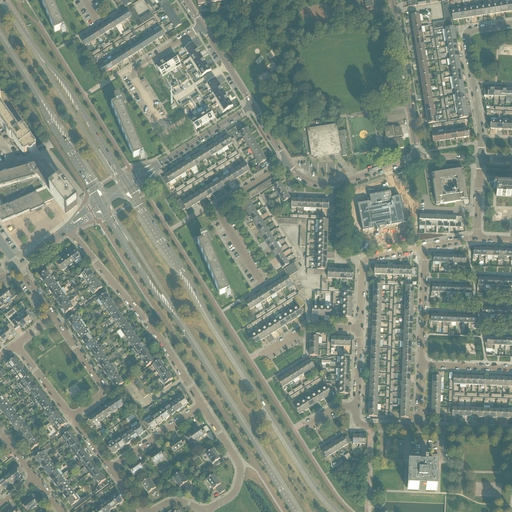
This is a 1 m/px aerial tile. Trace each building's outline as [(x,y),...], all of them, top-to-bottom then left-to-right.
[(40,0),(54,33),(60,30),(62,30),(63,33),(66,32),(64,28),(63,28),(51,0),(40,0)] [(125,0),(122,3),(122,2),(125,7),(125,8),(126,7),(127,9),(132,6),(131,4),(128,0),(125,0)] [(163,0),(159,3),(162,8),(168,4),(165,0),(163,0)] [(364,0),(366,8),(365,8),(370,7),(370,10),(384,8),(382,0),(364,0)] [(162,8),(165,13),(172,9),(171,9),(168,4),(169,4),(168,4),(162,8)] [(329,6),(328,6),(330,16),(331,16),(333,24),(335,24),(335,23),(337,22),(337,21),(336,19),(335,19),(334,15),(336,15),(334,5),(332,5),(329,6)] [(165,13),(168,18),(175,14),(172,10),(172,9),(165,13)] [(122,14),(126,21),(131,18),(131,17),(129,14),(128,12),(127,11),(127,12),(122,15),(122,14)] [(117,18),(121,24),(126,21),(122,14),(122,15),(117,18)] [(168,18),(172,24),(178,19),(178,20),(175,15),(175,14),(168,18)] [(112,21),(116,28),(121,24),(117,18),(112,21)] [(140,19),(134,22),(136,25),(133,28),(134,30),(143,24),(140,19)] [(178,19),(172,24),(175,29),(182,25),(181,24),(181,25),(178,20),(178,19)] [(107,24),(111,31),(116,28),(112,21),(107,24)] [(102,27),(101,27),(106,34),(111,31),(107,24),(106,24),(107,24),(102,28),(102,27)] [(97,30),(96,30),(101,37),(106,34),(101,27),(102,28),(97,31),(97,30)] [(160,29),(155,32),(159,39),(159,38),(164,35),(164,36),(160,29)] [(91,34),(95,40),(101,37),(96,30),(96,31),(92,34),(91,34)] [(155,32),(150,35),(154,42),(159,39),(155,32)] [(86,37),(90,44),(95,40),(91,34),(86,37)] [(150,35),(145,39),(149,45),(154,42),(150,35)] [(81,40),(85,47),(90,44),(88,40),(86,37),(82,40),(81,40)] [(145,39),(140,42),(144,49),(144,48),(149,45),(145,39)] [(140,42),(135,45),(139,52),(139,51),(143,48),(144,49),(140,42)] [(193,43),(184,49),(187,54),(188,54),(196,48),(193,44),(193,43)] [(135,45),(129,48),(134,55),(133,55),(138,51),(139,52),(135,45)] [(129,48),(124,52),(128,58),(129,58),(128,58),(133,55),(134,55),(129,48)] [(196,48),(188,54),(190,58),(199,53),(198,51),(197,51),(196,48)] [(124,52),(119,55),(123,61),(128,58),(124,52)] [(190,58),(188,59),(191,64),(201,57),(199,53),(190,58)] [(119,55),(114,58),(118,65),(118,64),(123,61),(123,62),(123,61),(119,55)] [(174,55),(170,58),(176,68),(181,65),(174,55)] [(112,60),(109,61),(113,68),(118,64),(118,65),(114,58),(113,57),(111,58),(112,59),(112,60)] [(201,57),(191,64),(194,68),(204,62),(203,60),(201,57)] [(170,58),(165,61),(172,71),(176,68),(170,58)] [(109,61),(104,64),(108,71),(113,68),(109,61)] [(163,62),(161,64),(167,74),(172,71),(165,61),(163,62)] [(204,62),(194,68),(197,73),(207,67),(205,62),(204,62)] [(100,65),(98,67),(99,68),(103,75),(103,74),(108,71),(104,64),(103,63),(100,65)] [(156,66),(162,77),(167,74),(161,64),(160,64),(156,67),(156,66)] [(207,67),(197,73),(200,78),(211,71),(210,71),(207,67)] [(262,86),(272,81),(268,72),(258,76),(262,86)] [(153,84),(158,81),(154,74),(149,77),(153,84)] [(215,79),(205,85),(208,90),(210,89),(218,84),(215,79)] [(218,84),(210,89),(213,93),(221,88),(218,84)] [(213,93),(212,94),(214,98),(224,93),(222,90),(221,88),(213,93)] [(4,93),(0,92),(0,93),(0,95),(0,119),(10,133),(10,132),(13,136),(12,136),(25,155),(30,151),(31,153),(36,149),(35,147),(24,133),(26,132),(29,133),(29,129),(4,93)] [(214,98),(213,99),(216,104),(227,97),(226,97),(224,93),(214,98)] [(111,106),(134,158),(141,155),(142,158),(145,157),(144,153),(142,154),(120,103),(123,101),(123,102),(124,101),(123,101),(122,99),(123,98),(121,95),(119,96),(119,97),(114,99),(116,104),(111,106)] [(227,97),(216,104),(219,109),(230,102),(228,100),(228,99),(227,97)] [(230,102),(219,109),(222,113),(233,107),(233,106),(232,107),(230,102)] [(208,108),(203,111),(210,121),(214,118),(214,119),(208,108)] [(203,111),(199,114),(205,124),(210,121),(203,111)] [(199,114),(194,117),(200,127),(202,126),(205,124),(199,114)] [(194,117),(189,120),(196,130),(200,127),(194,117)] [(309,125),(300,126),(303,143),(304,143),(305,150),(306,150),(307,154),(314,153),(314,157),(342,153),(342,157),(347,156),(346,149),(347,149),(345,138),(347,138),(345,131),(337,132),(338,134),(335,135),(334,128),(320,130),(319,121),(309,123),(309,125)] [(384,127),(385,135),(385,137),(384,138),(386,150),(403,148),(402,138),(404,138),(403,137),(403,136),(402,136),(401,128),(400,128),(400,127),(394,128),(394,126),(384,127)] [(240,133),(243,138),(249,134),(246,129),(247,129),(240,133)] [(249,134),(243,138),(246,144),(253,140),(250,135),(250,134),(249,134)] [(223,140),(227,147),(232,143),(232,144),(233,143),(228,137),(223,140)] [(253,140),(246,144),(250,149),(256,145),(253,140),(253,139),(253,140)] [(218,143),(222,150),(227,147),(223,140),(218,143)] [(213,146),(212,146),(217,153),(218,156),(224,152),(222,150),(218,143),(218,144),(213,147),(213,146)] [(256,145),(250,149),(253,154),(260,150),(259,150),(256,145)] [(207,150),(211,156),(217,153),(212,146),(212,147),(208,150),(207,150)] [(202,153),(206,160),(211,156),(207,150),(202,153)] [(260,150),(253,154),(256,159),(263,155),(262,155),(259,150),(260,150)] [(197,156),(201,163),(206,160),(202,153),(197,157),(197,156)] [(263,155),(256,159),(259,164),(259,165),(266,160),(263,155)] [(197,157),(192,160),(196,166),(201,163),(197,156),(197,157)] [(192,160),(187,163),(191,169),(190,170),(192,173),(198,169),(196,166),(192,160),(191,160),(192,160)] [(186,163),(181,166),(185,173),(191,169),(187,163),(186,163)] [(44,164),(0,176),(0,221),(2,225),(30,212),(30,214),(45,207),(43,205),(54,200),(66,215),(77,206),(73,200),(68,194),(44,164)] [(241,167),(240,168),(244,173),(244,174),(249,171),(250,171),(247,167),(245,164),(244,165),(241,167)] [(176,169),(180,176),(185,173),(181,166),(181,167),(176,170),(176,169)] [(240,168),(235,171),(239,177),(244,174),(244,173),(240,168)] [(176,170),(171,173),(175,179),(180,176),(176,169),(176,170)] [(463,169),(432,174),(434,174),(435,181),(433,181),(436,205),(437,205),(436,203),(443,202),(443,204),(455,202),(461,202),(461,200),(460,199),(467,198),(467,200),(468,200),(464,176),(462,176),(461,170),(463,170),(463,169)] [(235,171),(230,174),(234,181),(234,180),(239,177),(239,178),(239,177),(235,171)] [(175,179),(171,173),(166,176),(165,176),(166,176),(163,178),(162,178),(167,185),(175,179)] [(230,174),(224,177),(229,184),(234,180),(234,181),(230,174)] [(224,177),(219,181),(223,187),(224,187),(223,187),(228,184),(229,184),(224,177)] [(400,177),(388,180),(389,188),(401,186),(400,177)] [(219,181),(214,184),(218,191),(218,190),(223,187),(219,181)] [(273,187),(276,192),(283,188),(280,183),(280,182),(273,187)] [(511,183),(489,182),(489,184),(493,184),(493,189),(496,189),(496,196),(511,196),(511,183)] [(214,184),(209,187),(213,194),(213,193),(218,190),(218,191),(214,184)] [(209,187),(204,190),(208,197),(213,194),(209,187)] [(276,192),(279,197),(287,193),(286,193),(283,188),(276,192)] [(204,190),(198,194),(203,200),(208,197),(204,190)] [(369,203),(357,205),(363,232),(373,230),(373,227),(374,227),(375,228),(386,226),(386,225),(388,224),(388,227),(405,224),(400,197),(393,198),(393,199),(392,199),(390,191),(368,190),(371,203),(369,203)] [(287,193),(279,197),(283,203),(290,198),(286,193),(287,193)] [(198,194),(193,197),(197,204),(198,204),(197,203),(202,200),(202,201),(203,200),(198,194)] [(192,198),(188,200),(192,207),(197,203),(197,204),(193,197),(192,198)] [(180,200),(177,202),(182,211),(186,209),(187,210),(192,207),(188,200),(183,203),(182,203),(180,200)] [(246,211),(253,207),(249,202),(250,202),(243,206),(246,211)] [(249,216),(256,212),(253,207),(246,211),(250,216),(249,216)] [(253,222),(259,218),(256,212),(249,216),(249,217),(250,216),(253,221),(253,222)] [(462,217),(456,217),(455,228),(464,228),(464,229),(465,229),(463,220),(462,220),(462,217)] [(256,227),(263,223),(259,218),(253,222),(256,227)] [(259,232),(266,228),(263,223),(256,227),(259,232)] [(262,237),(269,233),(266,228),(259,232),(260,232),(263,237),(262,237)] [(383,242),(404,243),(405,229),(383,229),(383,242)] [(207,240),(208,239),(210,238),(210,239),(210,238),(209,236),(207,232),(205,233),(205,234),(200,236),(200,235),(193,238),(195,244),(198,243),(220,295),(227,292),(228,296),(231,294),(230,291),(229,291),(207,240)] [(266,242),(266,243),(272,238),(269,233),(262,237),(263,238),(263,237),(266,242)] [(269,248),(276,244),(272,238),(266,243),(269,248)] [(276,244),(269,248),(273,253),(272,253),(279,249),(281,247),(278,242),(276,244)] [(276,258),(282,254),(279,249),(272,253),(273,253),(276,258)] [(75,251),(69,256),(74,262),(80,258),(80,259),(81,258),(75,251)] [(279,263),(279,264),(285,259),(282,254),(276,258),(279,263)] [(69,256),(63,260),(68,267),(74,262),(69,256)] [(458,266),(458,267),(460,267),(470,267),(469,263),(469,262),(469,260),(468,260),(466,260),(466,257),(459,257),(459,264),(458,263),(458,266)] [(285,259),(279,264),(279,263),(282,268),(282,269),(289,264),(285,259)] [(68,267),(63,260),(57,264),(56,264),(62,271),(68,267)] [(284,269),(289,277),(295,274),(298,272),(297,269),(293,264),(284,269)] [(40,277),(44,283),(51,278),(47,272),(47,271),(44,268),(40,271),(42,274),(39,277),(40,277)] [(82,284),(86,281),(93,276),(89,270),(89,269),(81,275),(84,278),(81,280),(80,282),(82,284)] [(86,281),(90,287),(97,282),(93,276),(86,281)] [(282,280),(286,287),(288,290),(293,286),(292,284),(290,281),(287,277),(282,280)] [(44,283),(48,289),(56,284),(51,278),(44,283)] [(277,283),(281,290),(286,287),(282,280),(282,281),(277,284),(277,283)] [(48,289),(53,295),(62,289),(58,282),(56,284),(48,289)] [(97,282),(90,287),(88,288),(91,292),(93,294),(102,288),(101,288),(97,282)] [(272,287),(276,293),(281,290),(277,283),(277,284),(272,287)] [(266,290),(271,297),(272,300),(277,296),(276,293),(274,290),(272,287),(271,287),(272,287),(267,290),(266,290)] [(463,293),(463,298),(465,298),(465,294),(469,294),(469,298),(475,299),(474,292),(471,292),(471,290),(471,287),(464,287),(464,290),(464,294),(463,293)] [(57,301),(64,296),(67,294),(62,288),(62,289),(53,295),(57,301)] [(5,290),(1,293),(7,301),(10,298),(11,300),(12,299),(16,296),(11,290),(12,291),(9,293),(8,292),(7,290),(6,289),(5,290)] [(261,293),(265,300),(271,297),(266,290),(261,294),(261,293)] [(256,297),(260,303),(265,300),(261,293),(261,294),(256,297)] [(99,300),(103,305),(110,300),(106,294),(98,300),(99,299),(99,300)] [(57,301),(61,307),(69,302),(64,296),(57,301)] [(251,300),(255,307),(257,309),(262,306),(260,303),(256,297),(251,300)] [(103,305),(107,312),(114,307),(110,300),(103,305)] [(255,307),(251,300),(246,303),(245,303),(250,310),(255,307)] [(69,302),(61,307),(66,313),(65,314),(70,311),(71,313),(75,310),(74,310),(73,309),(74,308),(73,308),(69,302)] [(107,312),(112,318),(119,313),(114,307),(107,312)] [(291,307),(285,311),(287,314),(291,320),(292,321),(295,319),(295,318),(296,317),(292,310),(291,307)] [(298,307),(292,310),(296,317),(297,318),(300,316),(300,315),(302,314),(302,315),(298,307)] [(24,315),(21,318),(26,325),(32,321),(30,319),(29,318),(30,316),(32,315),(31,314),(30,313),(28,310),(24,313),(23,314),(24,315)] [(112,318),(116,324),(123,319),(119,313),(112,318)] [(280,314),(275,317),(277,320),(281,327),(281,328),(285,325),(284,325),(286,323),(282,317),(280,314)] [(287,314),(282,317),(286,323),(286,325),(290,322),(289,321),(291,320),(287,314)] [(68,321),(73,327),(82,321),(79,317),(77,318),(75,316),(76,316),(76,315),(73,317),(72,316),(67,319),(68,321)] [(16,319),(11,322),(13,324),(16,328),(16,327),(18,325),(19,326),(21,329),(26,325),(21,318),(17,320),(16,319)] [(116,324),(120,330),(128,325),(123,319),(116,324)] [(277,320),(271,323),(276,330),(275,330),(276,331),(280,329),(279,328),(281,327),(277,320)] [(73,327),(77,333),(84,328),(86,327),(82,321),(73,327)] [(271,323),(266,327),(270,333),(271,334),(274,332),(274,331),(275,330),(276,330),(271,323)] [(5,329),(2,332),(8,340),(13,336),(11,333),(10,332),(13,330),(14,330),(11,326),(9,324),(4,328),(5,329)] [(120,330),(125,336),(132,331),(128,325),(120,330)] [(266,327),(261,330),(265,336),(265,337),(266,338),(269,335),(269,334),(270,333),(266,327)] [(77,333),(81,339),(88,334),(90,333),(88,329),(86,331),(84,328),(77,333)] [(261,330),(256,333),(260,340),(260,341),(264,339),(263,338),(265,337),(265,336),(261,330)] [(125,336),(129,342),(136,337),(132,331),(125,336)] [(260,340),(256,333),(251,337),(255,344),(259,342),(258,341),(260,340)] [(81,339),(86,345),(93,340),(88,334),(81,339)] [(129,342),(133,349),(141,344),(136,337),(129,342)] [(484,340),(485,345),(486,345),(485,349),(486,349),(492,349),(492,345),(493,346),(494,339),(487,338),(487,340),(484,340)] [(86,345),(90,351),(97,347),(95,344),(97,342),(95,339),(93,340),(86,345)] [(133,349),(138,355),(145,350),(141,344),(133,349)] [(90,351),(94,358),(101,353),(104,351),(100,345),(97,347),(90,351)] [(138,355),(142,361),(149,356),(145,350),(138,355)] [(94,358),(99,364),(106,359),(101,353),(94,358)] [(149,356),(142,361),(146,367),(154,362),(149,356)] [(10,367),(12,370),(19,365),(15,359),(15,358),(13,360),(11,357),(10,358),(10,357),(5,361),(6,361),(5,362),(6,362),(4,363),(6,365),(7,367),(10,367)] [(99,364),(103,370),(110,365),(106,359),(99,364)] [(152,366),(156,372),(164,367),(159,361),(160,360),(152,366)] [(314,368),(310,361),(304,365),(308,371),(314,368)] [(110,365),(103,370),(107,376),(114,371),(117,369),(114,364),(113,364),(112,364),(110,365)] [(12,370),(17,376),(24,371),(19,365),(12,370)] [(308,371),(304,365),(299,368),(303,374),(308,371)] [(156,372),(161,378),(168,373),(164,367),(156,372)] [(303,374),(299,368),(294,371),(298,378),(303,374)] [(17,376),(22,382),(28,376),(24,371),(17,376)] [(107,376),(112,382),(119,377),(114,371),(107,376)] [(298,378),(294,371),(289,374),(293,381),(298,378)] [(161,378),(158,380),(161,382),(164,385),(164,389),(172,383),(170,381),(173,379),(172,379),(168,373),(161,378)] [(293,381),(289,374),(283,378),(288,384),(293,381)] [(24,390),(26,388),(33,382),(28,376),(22,382),(19,384),(24,390)] [(119,377),(112,382),(116,388),(115,389),(116,389),(124,383),(123,383),(119,377)] [(288,384),(283,378),(278,381),(282,388),(288,384)] [(26,388),(31,394),(38,388),(33,382),(26,388)] [(326,387),(321,390),(325,397),(325,398),(329,396),(328,395),(330,394),(331,395),(326,387)] [(31,400),(32,402),(42,394),(38,388),(31,394),(33,397),(31,399),(31,400)] [(321,390),(316,394),(320,400),(319,401),(320,402),(324,399),(323,398),(325,397),(321,390)] [(37,408),(40,406),(47,400),(42,394),(32,402),(37,408)] [(316,394),(310,397),(315,404),(314,404),(315,405),(318,403),(318,402),(319,401),(320,400),(316,394)] [(2,397),(0,398),(0,407),(6,403),(9,401),(4,395),(2,397)] [(182,397),(177,401),(182,408),(188,404),(182,396),(182,397)] [(119,398),(113,402),(118,409),(124,405),(119,397),(119,398)] [(310,397),(305,400),(309,407),(310,408),(313,406),(313,405),(314,404),(315,404),(310,397)] [(40,406),(45,412),(51,406),(47,400),(40,406)] [(305,400),(300,404),(304,410),(305,411),(308,409),(308,408),(309,407),(305,400)] [(177,401),(170,405),(175,413),(182,408),(177,401)] [(113,402),(107,406),(111,413),(118,409),(113,402)] [(0,407),(0,409),(4,414),(11,409),(6,403),(0,407)] [(304,410),(300,404),(295,407),(299,414),(303,412),(302,411),(304,410)] [(162,407),(164,410),(169,417),(175,413),(170,405),(168,407),(167,406),(164,405),(162,407)] [(45,412),(49,418),(56,412),(51,406),(45,412)] [(107,406),(100,411),(105,418),(111,413),(107,406)] [(4,414),(9,420),(16,415),(11,409),(4,414)] [(164,410),(158,414),(163,421),(169,417),(164,410)] [(100,411),(94,415),(99,422),(102,420),(103,422),(107,420),(105,418),(100,411)] [(45,431),(51,426),(54,424),(61,418),(56,412),(49,418),(47,420),(50,423),(43,429),(45,431)] [(157,413),(151,417),(151,418),(152,419),(157,426),(163,421),(158,414),(157,413)] [(9,420),(13,426),(20,421),(22,419),(21,417),(18,418),(16,415),(9,420)] [(99,422),(94,415),(88,419),(89,420),(87,421),(87,424),(90,428),(93,426),(93,427),(93,426),(95,424),(98,428),(100,428),(102,426),(99,422)] [(54,424),(51,426),(57,434),(66,427),(64,425),(66,424),(65,424),(61,418),(54,424)] [(157,426),(152,419),(146,423),(144,421),(142,423),(147,430),(149,429),(151,431),(151,430),(157,426)] [(13,426),(18,432),(25,427),(20,421),(13,426)] [(139,425),(132,430),(137,437),(143,432),(144,433),(144,432),(146,431),(140,422),(137,424),(139,425)] [(25,427),(18,432),(22,438),(29,433),(32,431),(30,428),(27,425),(25,427)] [(188,433),(184,436),(187,440),(190,444),(193,441),(194,443),(194,442),(203,435),(204,436),(207,434),(206,433),(209,430),(206,426),(203,429),(203,428),(200,430),(198,428),(198,429),(189,435),(188,433)] [(132,430),(126,434),(131,441),(137,437),(132,430)] [(62,437),(61,438),(64,442),(66,444),(73,438),(69,432),(62,437)] [(109,432),(107,433),(109,436),(112,440),(114,443),(119,450),(125,445),(120,438),(116,441),(114,438),(114,439),(111,434),(109,432)] [(210,432),(207,435),(212,442),(215,439),(210,432)] [(22,438),(27,444),(34,439),(29,433),(22,438)] [(126,434),(120,438),(125,445),(131,441),(126,434)] [(338,441),(342,448),(350,443),(350,442),(349,440),(347,436),(344,439),(343,438),(338,441)] [(66,444),(71,450),(78,444),(73,438),(66,444)] [(34,439),(27,444),(31,450),(31,451),(39,445),(34,439)] [(169,446),(172,450),(174,454),(174,453),(174,452),(183,446),(184,447),(187,444),(186,443),(183,439),(180,441),(178,439),(169,446)] [(119,450),(114,443),(112,440),(108,443),(110,445),(108,447),(107,446),(107,447),(108,447),(106,448),(110,455),(112,453),(113,455),(113,454),(119,450)] [(333,444),(337,451),(342,448),(338,441),(338,442),(333,445),(333,444)] [(35,458),(40,464),(49,457),(46,453),(53,448),(50,444),(44,448),(45,450),(40,454),(38,452),(33,456),(35,458),(34,458),(35,459),(35,458)] [(71,450),(75,456),(83,450),(78,444),(71,450)] [(327,448),(332,455),(337,451),(333,444),(332,445),(333,445),(328,448),(327,448)] [(204,451),(201,453),(204,456),(205,455),(206,455),(213,464),(212,464),(213,466),(215,468),(220,463),(218,460),(220,459),(218,456),(216,453),(215,453),(213,450),(213,449),(211,451),(208,448),(204,451)] [(332,455),(327,448),(322,451),(322,452),(319,453),(323,460),(332,455)] [(75,456),(80,462),(87,456),(83,450),(75,456)] [(149,457),(152,461),(154,465),(154,464),(154,463),(163,457),(164,458),(167,456),(163,450),(160,452),(158,450),(158,451),(149,457)] [(80,462),(85,468),(92,462),(87,456),(80,462)] [(40,464),(44,470),(52,464),(49,461),(51,460),(49,457),(40,464)] [(148,475),(152,472),(144,460),(139,464),(137,462),(138,462),(128,469),(128,468),(133,476),(133,475),(142,469),(143,469),(148,475)] [(85,468),(89,474),(96,468),(92,462),(85,468)] [(409,490),(418,490),(418,489),(426,489),(426,490),(426,491),(435,491),(436,467),(427,466),(427,465),(427,463),(427,462),(425,462),(425,463),(425,464),(419,463),(419,466),(418,466),(410,466),(409,490)] [(14,468),(8,472),(15,481),(21,477),(19,474),(22,472),(23,472),(16,464),(17,464),(13,467),(14,468)] [(44,470),(49,476),(56,470),(52,464),(44,470)] [(89,474),(94,480),(101,474),(96,468),(89,474)] [(61,476),(53,482),(58,488),(67,481),(64,477),(68,473),(68,474),(71,472),(70,470),(69,469),(61,476)] [(56,470),(49,476),(53,482),(61,476),(56,470)] [(8,472),(2,477),(3,478),(9,486),(15,481),(10,475),(8,472)] [(181,472),(173,478),(179,487),(180,488),(182,486),(187,494),(193,490),(190,486),(187,482),(180,473),(181,473),(181,472)] [(101,474),(94,480),(98,485),(98,486),(96,489),(90,494),(92,497),(109,484),(106,480),(105,480),(101,474)] [(207,480),(211,485),(214,489),(213,490),(215,488),(219,495),(225,491),(221,484),(220,484),(214,475),(206,480),(207,480)] [(0,486),(3,490),(9,486),(3,478),(0,480),(0,486)] [(149,479),(145,481),(141,484),(142,484),(149,493),(148,494),(150,493),(152,496),(158,492),(155,488),(155,489),(149,479)] [(67,481),(58,488),(63,494),(70,488),(71,488),(68,484),(69,484),(67,481)] [(63,494),(67,500),(75,494),(70,488),(63,494)] [(75,494),(67,500),(72,506),(71,506),(71,507),(72,506),(75,510),(82,505),(91,498),(89,495),(83,499),(81,499),(80,499),(76,493),(75,494)] [(118,494),(112,498),(117,505),(123,501),(124,501),(118,493),(117,494),(118,494)] [(106,497),(103,500),(111,510),(117,505),(112,498),(110,496),(108,498),(106,497)] [(23,505),(22,505),(25,509),(27,511),(28,511),(37,505),(37,506),(40,503),(36,497),(33,500),(32,498),(32,499),(23,505)] [(102,506),(100,508),(103,511),(108,511),(111,510),(103,500),(103,499),(100,501),(102,506)]
